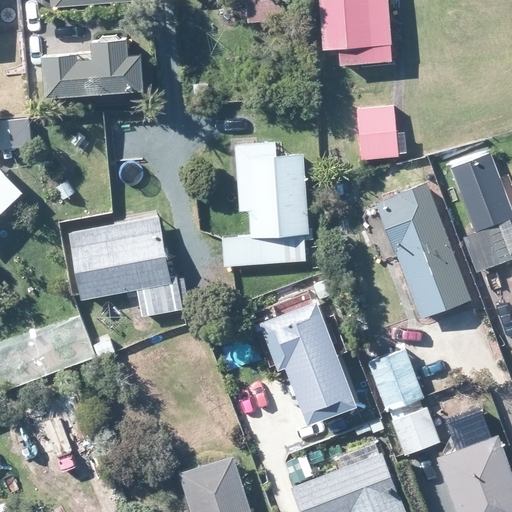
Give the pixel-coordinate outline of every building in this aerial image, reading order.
[(239,0),(240,2),(247,1),(248,20),(282,17),(281,0),(239,0)] [(391,42),(387,0),(318,0),(323,48),(339,46),(340,64),(391,59),(390,55),(389,42),(391,42)] [(125,90),(142,89),(140,53),(126,54),(125,39),(118,40),(91,41),(91,51),(91,58),(76,59),(76,53),(41,55),(43,76),(44,96),(103,92),(125,90)] [(362,158),(398,154),(393,104),(357,107),(362,158)] [(0,120),(0,148),(35,148),(34,119),(0,120)] [(308,232),(303,154),(276,156),(275,142),(258,143),(235,144),(238,189),(239,210),(248,210),(250,235),(222,237),(223,245),(223,264),(264,261),(290,260),(305,259),(303,232),(308,232)] [(511,215),(511,208),(494,162),(490,152),(482,155),(450,168),(458,191),(475,232),(464,237),(477,271),(511,257),(511,225),(509,217),(511,215)] [(0,211),(22,190),(0,167),(0,211)] [(459,302),(470,298),(426,181),(376,201),(378,207),(397,255),(420,317),(459,302)] [(182,308),(176,276),(169,277),(159,217),(100,227),(71,233),(82,299),(126,291),(139,289),(144,315),(182,308)] [(358,264),(351,266),(355,279),(362,277),(358,264)] [(282,279),(282,276),(281,267),(264,268),(265,280),(282,279)] [(314,284),(319,298),(332,293),(326,279),(314,284)] [(86,315),(84,299),(73,300),(75,316),(86,315)] [(306,422),(355,404),(315,300),(259,321),(276,368),(284,365),(291,382),(306,422)] [(387,409),(422,396),(405,349),(374,360),(370,362),(387,409)] [(46,416),(27,423),(39,455),(57,448),(60,454),(96,441),(77,388),(40,401),(46,416)] [(426,406),(392,420),(406,454),(439,440),(426,406)] [(380,417),(369,422),(373,432),(384,428),(380,417)] [(511,511),(511,470),(498,433),(496,433),(483,438),(484,430),(479,425),(471,425),(465,430),(465,437),(470,443),(443,452),(436,455),(456,511),(511,511)] [(404,511),(381,451),(379,452),(339,467),(306,480),(296,484),(294,484),(290,486),(300,511),(404,511)] [(250,511),(250,509),(232,455),(179,472),(191,511),(250,511)] [(406,479),(415,478),(414,464),(404,465),(406,479)]
